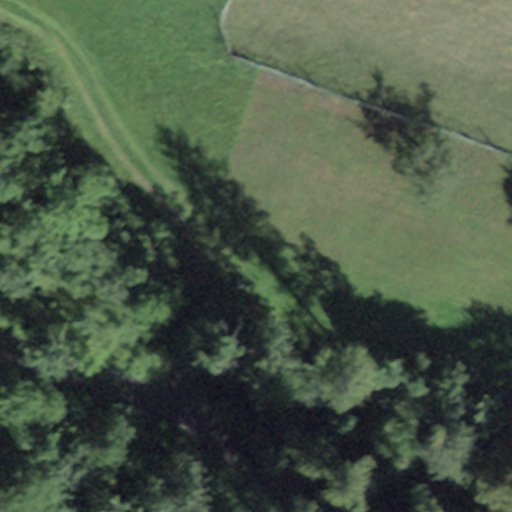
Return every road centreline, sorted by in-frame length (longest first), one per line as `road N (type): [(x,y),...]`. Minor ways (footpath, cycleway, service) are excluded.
road 1 (track): [(169,399),(210,293),(168,186),(76,79),(22,0)]
road 2 (track): [(285,511),(169,399),(52,364),(0,337)]
